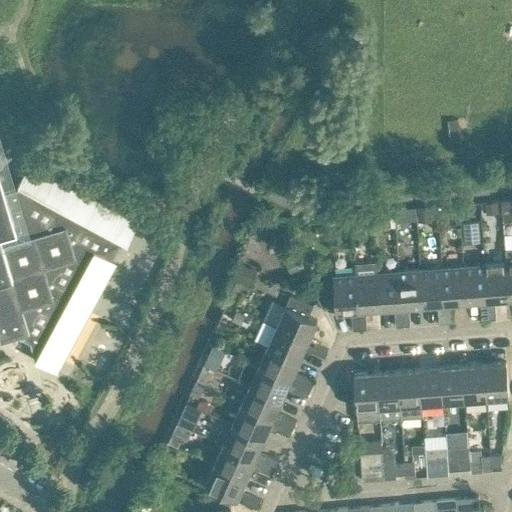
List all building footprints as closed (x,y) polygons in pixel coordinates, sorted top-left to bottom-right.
[(136,220),(28,161),(16,183),(17,187),(4,191),(0,191),(0,338),(26,331),(34,358),(56,370),(115,261),(104,256),(107,248),(125,242),(136,220)] [(511,210),(511,197),(502,198),(503,211),(511,210)] [(510,296),(507,260),(485,262),(488,297),(510,296)] [(380,306),(378,270),(376,270),(376,261),(354,263),(355,272),(356,272),(359,307),(380,306)] [(488,297),(485,262),(464,263),(466,299),(488,297)] [(466,299),(464,263),(442,265),(445,301),(466,299)] [(445,301),(442,265),(421,267),(423,302),(445,301)] [(423,302),(421,267),(399,268),(402,304),(423,302)] [(402,304),(399,268),(378,270),(380,306),(402,304)] [(356,272),(355,272),(334,273),(337,309),(359,307),(356,272)] [(272,298),(263,318),(277,325),(309,339),(318,319),(309,315),(314,304),(291,294),(287,305),(272,298)] [(497,317),(495,303),(488,304),(489,318),(497,317)] [(489,318),(488,304),(481,304),(482,318),(489,318)] [(453,320),(452,306),(445,307),(446,321),(453,320)] [(446,321),(445,307),(438,307),(439,321),(446,321)] [(410,324),(409,309),(402,310),(403,324),(410,324)] [(403,324),(402,310),(395,310),(396,325),(403,324)] [(360,328),(359,313),(352,314),(353,328),(360,328)] [(368,327),(367,313),(359,313),(360,328),(368,327)] [(300,359),(309,339),(277,325),(269,344),(300,359)] [(315,342),(312,350),(325,356),(329,348),(315,342)] [(300,359),(269,344),(260,364),(292,378),(300,359)] [(283,398),(292,378),(260,364),(246,358),(237,378),(251,384),(283,398)] [(509,395),(507,360),(484,362),(487,397),(509,395)] [(487,397),(484,362),(463,364),(465,398),(487,397)] [(465,398),(463,364),(441,365),(444,400),(465,398)] [(444,400),(441,365),(420,367),(422,401),(444,400)] [(422,401),(420,367),(398,368),(402,416),(423,414),(422,401)] [(402,416),(398,368),(377,370),(380,418),(402,416)] [(380,418),(377,370),(354,371),(358,419),(380,418)] [(301,374),(298,382),(311,388),(314,380),(301,374)] [(311,388),(298,382),(294,390),(308,395),(311,388)] [(274,418),(283,398),(251,384),(242,403),(274,418)] [(265,437),(274,418),(242,403),(233,423),(265,437)] [(283,413),(280,421),(294,427),(297,419),(283,413)] [(294,427),(280,421),(277,429),(290,435),(294,427)] [(177,422),(169,440),(178,444),(187,426),(177,422)] [(256,457),(265,437),(233,423),(224,443),(256,457)] [(247,477),(256,457),(224,443),(216,462),(247,477)] [(469,444),(447,445),(449,468),(471,467),(469,444)] [(449,468),(447,445),(426,447),(428,474),(449,473),(449,468)] [(362,479),(384,478),(382,450),(361,452),(362,479)] [(502,465),(501,458),(501,452),(491,453),(492,466),(502,465)] [(266,453),(263,460),(275,466),(279,459),(266,453)] [(492,466),(491,453),(481,454),(482,466),(492,466)] [(415,459),(405,460),(406,472),(416,471),(415,459)] [(275,466),(263,460),(259,468),(272,474),(275,466)] [(406,472),(405,460),(395,461),(396,473),(406,472)] [(238,497),(247,477),(216,462),(206,483),(238,497)] [(248,492),(245,500),(258,506),(261,498),(248,492)] [(480,511),(479,494),(457,496),(458,511),(480,511)] [(458,511),(457,496),(435,498),(436,511),(458,511)] [(436,511),(435,498),(414,500),(414,511),(436,511)] [(414,511),(414,500),(392,502),(392,511),(414,511)] [(392,511),(392,502),(370,504),(371,511),(392,511)]
